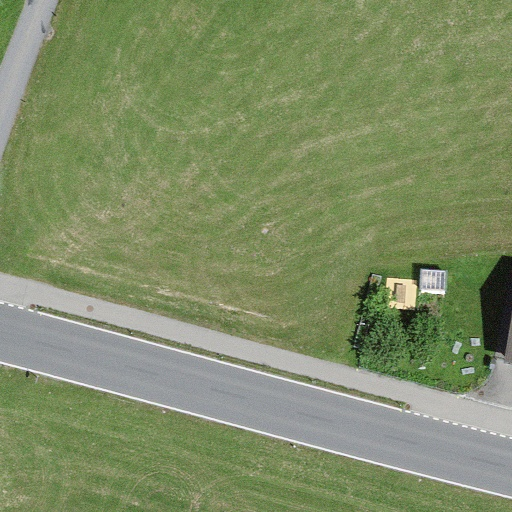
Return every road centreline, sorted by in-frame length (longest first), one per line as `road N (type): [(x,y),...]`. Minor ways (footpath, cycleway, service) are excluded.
road 1 (tertiary): [(0,332),(511,466)]
road 2 (unclassified): [(44,0),(0,118)]
